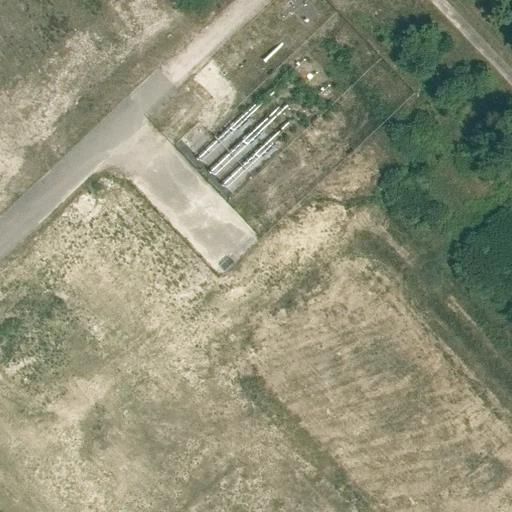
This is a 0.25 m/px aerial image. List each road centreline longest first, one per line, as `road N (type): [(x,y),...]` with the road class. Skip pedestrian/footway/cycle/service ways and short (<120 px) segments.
road 1 (unknown): [(261,422),(203,361),(342,236),(358,233),(511,389)]
road 2 (unknown): [(0,242),(264,0)]
